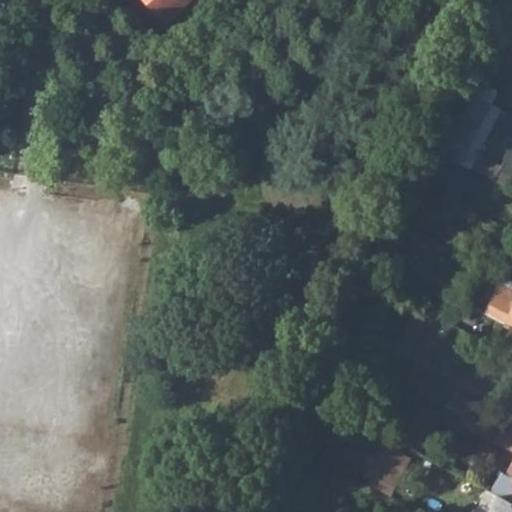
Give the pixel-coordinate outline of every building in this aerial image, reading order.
[(134,0),(157,27),(190,0),(134,0)] [(445,154),(463,163),(495,106),(478,96),(445,154)] [(475,170),(492,178),(511,188),(511,176),(480,160),(475,170)] [(488,312),(511,324),(511,280),(506,278),(488,312)] [(466,409),(502,428),(507,418),(464,395),(453,416),(461,420),(466,409)] [(461,420),(496,439),(502,428),(466,409),(461,420)] [(374,483),(391,492),(411,456),(394,446),(374,483)] [(501,494),(511,499),(511,473),(507,471),(496,491),(501,494)] [(480,511),(491,511),(501,494),(496,491),(492,489),(480,511)] [(511,511),(511,499),(501,494),(491,511),(511,511)]
